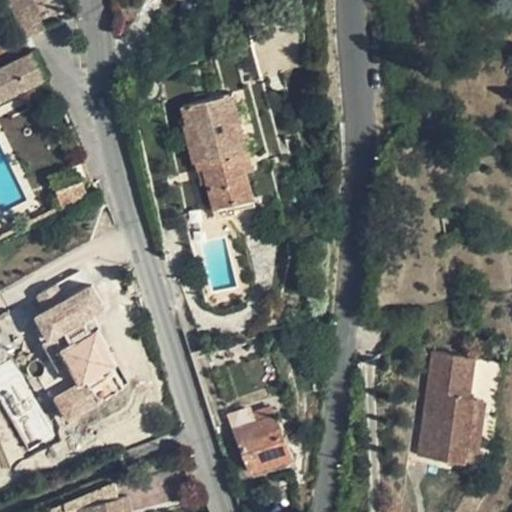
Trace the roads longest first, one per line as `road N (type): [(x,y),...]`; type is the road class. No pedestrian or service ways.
road 1 (unclassified): [(92,0),(104,135),(234,511)]
road 2 (residential): [(319,511),(352,267),(354,0)]
road 3 (unknown): [(138,228),(0,295)]
